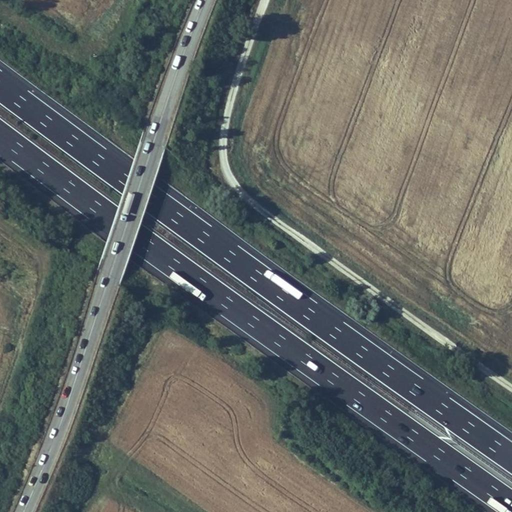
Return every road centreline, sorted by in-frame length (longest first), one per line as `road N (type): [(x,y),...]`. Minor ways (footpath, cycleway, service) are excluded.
road 1 (motorway): [(511,455),(0,86)]
road 2 (motorway): [(0,135),(511,503)]
road 3 (tertiary): [(24,511),(54,451),(208,0)]
road 4 (track): [(261,0),(230,71),(231,142),(252,194),(511,387)]
road 5 (track): [(87,511),(137,413),(158,391),(197,392),(377,511)]
road 6 (track): [(0,228),(28,249),(39,284),(0,400)]
road 7 (track): [(121,0),(83,41),(56,38),(4,0)]
